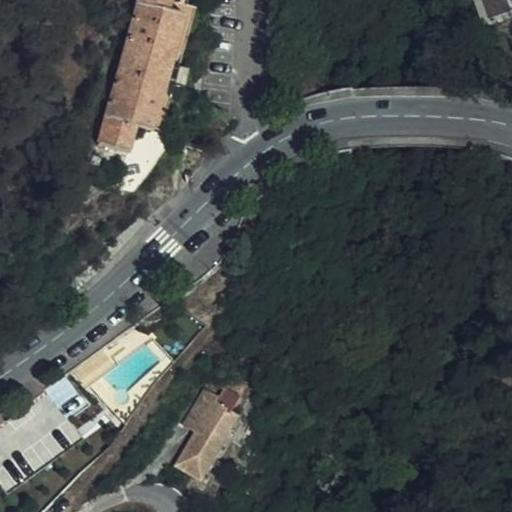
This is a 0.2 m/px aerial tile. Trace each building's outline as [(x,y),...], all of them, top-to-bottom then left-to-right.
[(139,0),(100,143),(123,150),(131,123),(146,127),(177,11),(162,7),(164,0),(139,0)] [(511,0),(474,0),(487,28),(511,17),(511,0)] [(176,73),(186,76),(188,69),(178,66),(176,73)] [(0,488),(77,432),(90,423),(87,419),(101,409),(85,392),(74,379),(88,369),(99,381),(120,366),(107,349),(70,375),(0,426),(0,488)] [(85,392),(99,381),(88,369),(74,379),(85,392)] [(204,414),(192,434),(172,466),(200,482),(239,418),(213,403),(216,398),(202,391),(192,406),(194,407),(204,414)] [(181,426),(192,434),(204,414),(194,407),(181,426)] [(105,413),(101,409),(87,419),(90,423),(77,432),(81,438),(92,428),(102,417),(105,413)] [(0,488),(5,496),(83,441),(81,438),(77,432),(0,488)]
